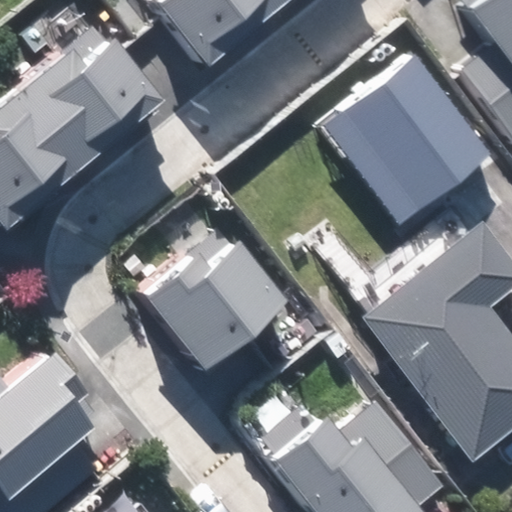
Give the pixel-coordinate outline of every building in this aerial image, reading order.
[(173,0),(207,44),(266,0),(173,0)] [(511,0),(468,0),(502,44),(461,74),(511,140),(511,0)] [(0,214),(3,218),(151,108),(87,23),(0,87),(0,214)] [(414,58),(325,124),(401,225),(489,160),(414,58)] [(463,213),(354,300),(468,445),(511,409),(511,344),(473,295),(506,268),(463,213)] [(284,297),(225,217),(141,279),(200,359),(284,297)] [(0,511),(38,511),(109,456),(31,361),(0,385),(0,511)] [(325,419),(272,462),(312,511),(420,511),(417,508),(443,487),(368,396),(331,426),(325,419)]
